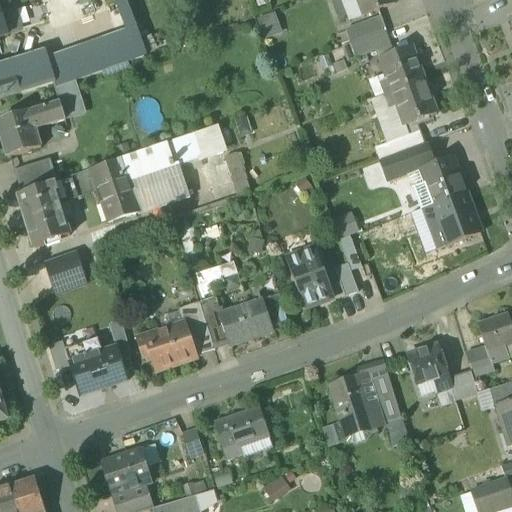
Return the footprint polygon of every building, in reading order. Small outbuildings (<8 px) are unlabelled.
[(339,0),(349,25),(364,19),(357,0),(339,0)] [(396,7),(393,0),(357,0),(364,19),(396,7)] [(0,5),(0,39),(1,40),(13,36),(10,28),(18,25),(13,11),(5,13),(3,5),(0,5)] [(275,14),(255,22),(263,42),(283,35),(275,14)] [(346,33),(351,46),(387,33),(382,19),(346,33)] [(52,58),(55,68),(138,43),(144,59),(148,57),(137,28),(52,58)] [(392,48),(387,33),(351,46),(356,61),(392,48)] [(51,69),(36,74),(41,90),(54,86),(56,91),(77,84),(144,59),(138,43),(55,68),(51,69)] [(386,77),(393,95),(425,83),(412,48),(380,60),(386,77)] [(46,53),(0,66),(0,82),(1,85),(36,74),(51,69),(46,53)] [(0,102),(41,90),(36,74),(1,85),(0,85),(0,102)] [(393,95),(386,77),(368,83),(375,101),(393,95)] [(437,116),(425,83),(393,95),(406,128),(437,116)] [(87,116),(77,84),(56,91),(60,106),(65,122),(87,116)] [(406,128),(393,95),(375,101),(370,103),(387,147),(396,143),(409,138),(406,128)] [(0,124),(0,136),(8,161),(42,150),(36,132),(65,122),(60,106),(0,124)] [(247,118),(235,123),(241,140),(253,136),(247,118)] [(172,161),(175,168),(201,159),(202,164),(228,155),(219,128),(194,137),(199,152),(172,161)] [(401,156),(426,146),(421,134),(409,138),(396,143),(401,156)] [(194,137),(167,146),(172,161),(199,152),(194,137)] [(401,156),(396,143),(387,147),(376,150),(381,163),(401,156)] [(175,168),(172,161),(167,146),(122,162),(129,184),(175,168)] [(434,168),(426,146),(401,156),(381,163),(390,186),(410,178),(421,174),(421,173),(434,168)] [(238,155),(224,160),(237,198),(249,194),(238,155)] [(17,173),(25,195),(53,185),(60,183),(52,161),(17,173)] [(421,174),(426,186),(434,207),(466,195),(453,161),(434,168),(421,173),(421,174)] [(122,162),(91,172),(98,192),(109,225),(140,215),(132,192),(129,184),(122,162)] [(129,184),(132,192),(147,187),(155,209),(185,199),(175,168),(129,184)] [(78,199),(98,192),(91,172),(70,179),(78,199)] [(426,186),(421,174),(410,178),(414,190),(426,186)] [(60,205),(78,199),(70,179),(60,183),(53,185),(60,205)] [(18,198),(35,250),(70,238),(60,205),(53,185),(25,195),(18,198)] [(422,212),(434,207),(426,186),(414,190),(422,212)] [(140,215),(155,209),(147,187),(132,192),(140,215)] [(481,237),(466,195),(434,207),(422,212),(437,253),(481,237)] [(437,253),(422,212),(410,216),(419,239),(425,237),(432,255),(437,253)] [(352,215),(333,222),(340,241),(359,234),(352,215)] [(349,267),(351,274),(363,270),(351,238),(339,243),(349,267)] [(264,243),(250,240),(247,254),(261,257),(264,243)] [(286,262),(295,284),(310,279),(308,274),(323,268),(316,251),(286,262)] [(46,265),(57,295),(85,286),(75,255),(46,265)] [(335,272),(345,299),(359,294),(351,274),(349,267),(335,272)] [(334,299),(323,268),(308,274),(310,279),(295,284),(304,311),(334,299)] [(237,277),(223,282),(228,296),(242,291),(237,277)] [(280,297),(262,303),(271,330),(288,325),(280,297)] [(200,306),(200,307),(213,349),(231,343),(222,316),(217,300),(200,306)] [(231,343),(232,349),(273,336),(271,330),(262,303),(222,316),(231,343)] [(194,355),(213,349),(200,307),(180,313),(181,315),(181,317),(185,328),(188,338),(194,355)] [(181,317),(181,315),(159,322),(163,335),(185,328),(181,317)] [(486,351),(488,356),(506,350),(511,348),(511,326),(509,317),(478,327),(486,351)] [(109,328),(112,339),(125,335),(121,324),(109,328)] [(154,359),(159,373),(195,361),(194,355),(188,338),(185,328),(163,335),(147,340),(148,342),(140,345),(146,362),(154,359)] [(132,358),(125,335),(112,339),(116,350),(117,349),(121,361),(132,358)] [(65,354),(69,365),(103,354),(99,342),(65,354)] [(213,349),(215,355),(232,349),(231,343),(213,349)] [(50,350),(57,373),(70,369),(69,365),(65,354),(63,346),(50,350)] [(418,388),(434,383),(447,378),(437,348),(407,358),(418,388)] [(116,350),(103,354),(69,365),(70,369),(80,399),(129,383),(121,361),(117,349),(116,350)] [(194,355),(195,361),(215,355),(213,349),(194,355)] [(509,360),(506,350),(488,356),(491,366),(509,360)] [(466,357),(470,372),(473,382),(494,375),(491,366),(488,356),(486,351),(466,357)] [(380,419),(382,426),(401,420),(384,365),(366,370),(372,388),(378,407),(381,419),(380,419)] [(478,396),(473,382),(470,372),(447,378),(452,391),(451,391),(455,403),(478,396)] [(329,387),(339,419),(365,411),(378,407),(372,388),(361,391),(357,378),(329,387)] [(452,391),(447,378),(434,383),(437,394),(438,396),(451,391),(452,391)] [(437,394),(434,383),(418,388),(422,399),(437,394)] [(511,385),(489,393),(495,411),(498,410),(498,409),(511,404),(511,385)] [(455,403),(451,391),(438,396),(442,410),(455,406),(455,403)] [(483,414),(495,411),(489,393),(478,396),(483,414)] [(0,425),(8,423),(0,395),(0,425)] [(498,410),(510,447),(511,446),(511,404),(498,409),(498,410)] [(381,419),(378,407),(365,411),(372,432),(383,429),(382,426),(380,419),(381,419)] [(217,426),(227,454),(241,449),(270,439),(260,411),(217,426)] [(372,432),(365,411),(339,419),(340,425),(345,441),(372,432)] [(409,445),(401,420),(382,426),(383,429),(389,451),(409,445)] [(345,441),(340,425),(322,431),(328,450),(346,445),(345,441)] [(183,436),(189,458),(203,454),(196,432),(183,436)] [(372,432),(345,441),(346,445),(357,447),(366,445),(373,436),(372,432)] [(270,439),(241,449),(244,458),(245,461),(274,451),(270,439)] [(141,453),(146,469),(159,465),(153,449),(141,453)] [(244,458),(241,449),(227,454),(230,463),(244,458)] [(102,466),(113,499),(146,488),(152,486),(146,469),(141,453),(102,466)] [(230,474),(213,479),(217,492),(234,487),(230,474)] [(291,493),(281,478),(263,491),(273,506),(291,493)] [(44,511),(35,481),(9,489),(16,511),(44,511)] [(477,511),(495,511),(511,506),(511,500),(505,481),(471,493),(472,495),(477,511)] [(182,489),(186,502),(196,499),(208,495),(204,482),(182,489)] [(116,511),(151,511),(153,511),(146,488),(113,499),(116,511)] [(0,511),(16,511),(9,489),(0,492),(0,511)] [(208,495),(196,499),(199,511),(206,511),(217,505),(213,493),(208,495)] [(477,511),(472,495),(460,499),(464,511),(477,511)] [(186,502),(153,511),(152,511),(199,511),(196,499),(186,502)]
